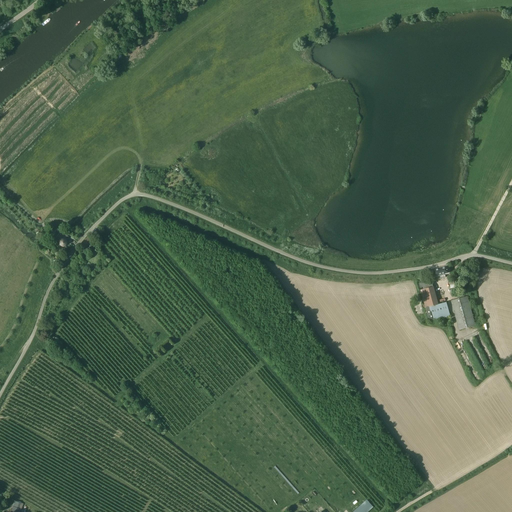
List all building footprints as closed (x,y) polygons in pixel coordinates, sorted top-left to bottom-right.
[(52,232),(49,235),(60,242),(60,243),(60,244),(61,245),(62,246),(63,247),(65,246),(66,245),(66,244),(67,243),(67,242),(68,243),(71,239),(61,232),(59,231),(56,235),(52,232)] [(91,241),(87,238),(81,245),(85,249),(91,241)] [(449,272),(447,267),(434,270),(436,276),(449,272)] [(429,322),(450,316),(446,302),(439,305),(434,287),(433,287),(431,280),(419,284),(420,290),(421,290),(429,322)] [(476,326),(468,296),(451,301),(459,330),(476,326)] [(366,511),(372,507),(365,499),(349,511),(366,511)] [(15,501),(12,507),(19,509),(18,510),(20,511),(23,504),(21,503),(15,501)]
